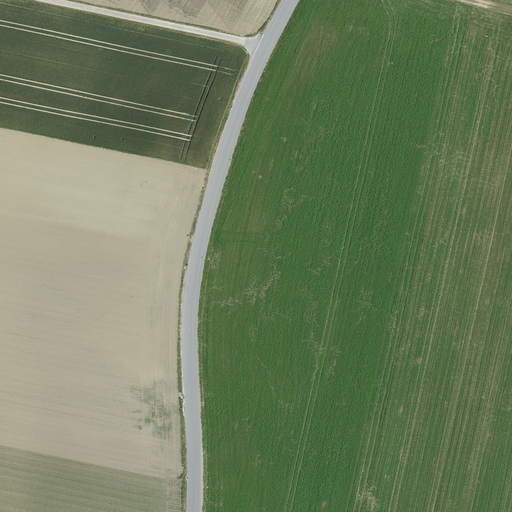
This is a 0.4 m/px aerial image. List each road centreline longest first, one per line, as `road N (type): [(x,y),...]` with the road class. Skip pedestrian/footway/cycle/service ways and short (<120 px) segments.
road 1 (tertiary): [(193,511),(190,292),(240,105),(292,0)]
road 2 (track): [(44,0),(267,46)]
